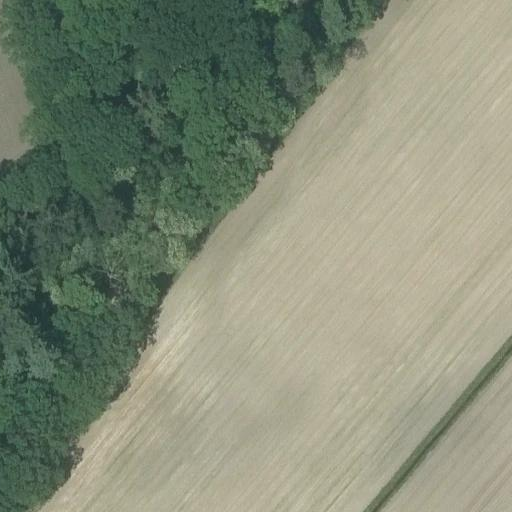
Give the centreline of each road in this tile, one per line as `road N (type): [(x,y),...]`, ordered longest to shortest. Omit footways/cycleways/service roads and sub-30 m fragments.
road 1 (residential): [(296,0),(100,114)]
road 2 (track): [(0,196),(95,128),(100,114)]
road 3 (unclassified): [(100,114),(45,0)]
